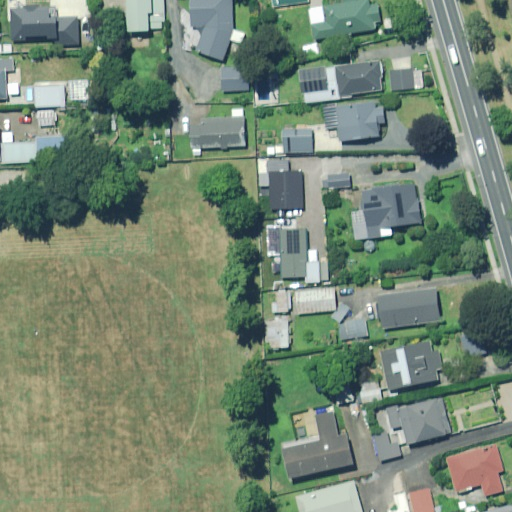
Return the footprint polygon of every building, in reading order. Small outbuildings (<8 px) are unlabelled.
[(132,0),(134,31),(170,30),(169,0),(132,0)] [(197,52),(224,62),(235,32),(233,0),(191,0),(192,28),(205,28),(197,52)] [(329,6),(331,22),(317,24),(320,41),(341,38),(390,31),(386,4),(377,6),(376,0),(329,6)] [(31,8),(17,8),(17,41),(30,41),(30,38),(60,38),(60,46),(83,46),(83,17),(65,17),(65,8),(31,8)] [(324,56),(324,46),(309,47),(310,57),(324,56)] [(24,55),(0,56),(0,100),(12,100),(11,94),(26,94),(24,55)] [(333,72),(333,66),(307,69),(310,103),(357,98),(357,95),(393,92),(390,60),(344,65),(344,71),(333,72)] [(71,107),(71,86),(40,87),(40,107),(71,107)] [(393,108),(387,108),(387,102),(331,109),(333,130),(344,128),(345,142),(390,137),(389,128),(395,127),(393,108)] [(252,147),(250,109),(238,110),(238,122),(196,124),(198,156),(208,156),(208,149),(252,147)] [(62,112),(43,112),(43,126),(62,125),(62,112)] [(41,138),(41,143),(8,144),(8,129),(0,129),(0,161),(6,162),(6,164),(42,163),(66,160),(66,137),(41,138)] [(289,129),(289,147),(280,147),(280,153),(289,153),(320,154),(320,129),(289,129)] [(295,173),(295,160),(273,160),(273,172),(267,172),(268,188),(275,188),(276,210),(311,210),(311,173),(295,173)] [(358,188),(357,174),(335,175),(328,185),(329,199),(342,198),(341,189),(358,188)] [(428,224),(425,184),(369,189),(371,211),(359,212),(361,240),(398,237),(397,227),(428,224)] [(315,263),(315,230),(280,231),(280,251),(286,250),(286,278),(311,278),(311,283),(326,283),(326,263),(315,263)] [(343,302),(342,289),(301,293),(303,314),(337,311),(334,316),(346,323),(354,309),(343,302)] [(447,300),(443,300),(442,289),(384,296),(388,330),(446,323),(445,315),(449,315),(447,300)] [(295,313),(295,293),(283,293),(283,303),(278,303),(278,313),(295,313)] [(375,335),(372,319),(343,324),(346,341),(375,335)] [(296,321),(271,322),(271,348),(297,348),(296,321)] [(488,330),(466,336),(472,361),(494,355),(488,330)] [(449,368),(444,342),(386,354),(394,391),(445,381),(443,369),(449,368)] [(388,401),(386,381),(366,383),(368,403),(388,401)] [(355,384),(341,388),(345,405),(360,401),(355,384)] [(459,434),(449,396),(405,408),(404,405),(392,408),(397,430),(408,427),(413,446),(459,434)] [(355,465),(343,416),(322,421),(326,440),(289,449),(296,479),(355,465)] [(397,444),(394,431),(378,435),(385,462),(409,456),(406,442),(397,444)] [(511,472),(504,446),(453,460),(462,493),(487,486),(490,496),(511,490),(508,473),(511,472)] [(370,511),(362,482),(302,497),(305,511),(370,511)] [(440,511),(436,490),(414,495),(418,511),(440,511)]
